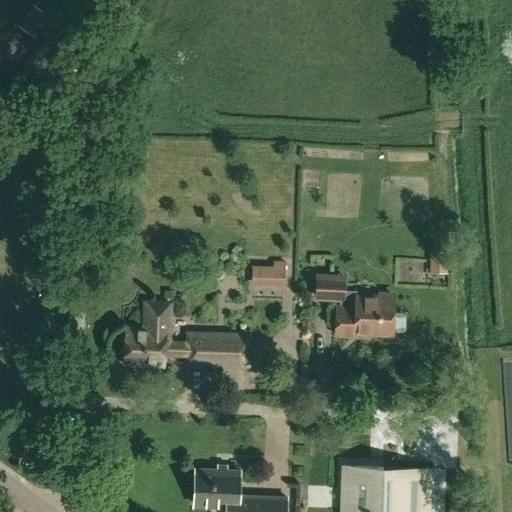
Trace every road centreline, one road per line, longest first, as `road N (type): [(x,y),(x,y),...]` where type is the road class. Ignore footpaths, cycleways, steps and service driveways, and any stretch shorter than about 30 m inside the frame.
road 1 (unclassified): [(77,400),(78,261),(94,92),(144,0)]
road 2 (residential): [(77,400),(448,419)]
